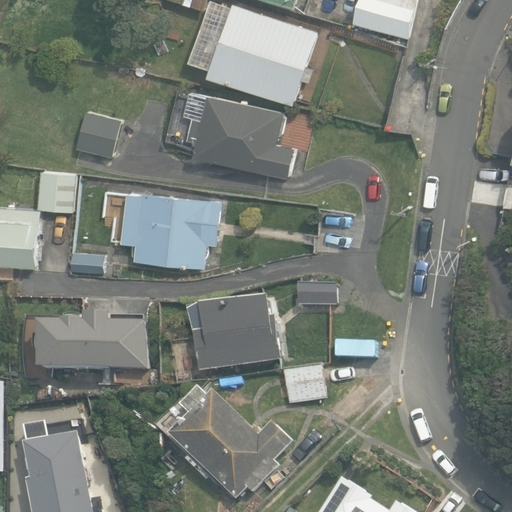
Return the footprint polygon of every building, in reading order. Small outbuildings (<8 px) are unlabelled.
[(297,101),(322,29),(239,0),(234,0),(209,71),(297,101)] [(410,36),(420,0),(360,0),(354,18),(410,36)] [(285,115),(287,107),(211,90),(210,91),(193,88),(186,111),(196,113),(189,136),(198,138),(194,152),(290,175),(297,144),(279,139),(280,133),(284,133),(287,118),(285,115)] [(79,145),(115,154),(124,116),(88,107),(79,145)] [(43,168),(40,206),(44,206),(75,209),(79,171),(43,168)] [(137,240),(135,257),(207,265),(209,240),(220,242),(225,197),(146,188),(146,191),(129,189),(123,239),(137,240)] [(0,261),(38,264),(44,206),(40,206),(0,202),(0,261)] [(299,303),(340,304),(340,282),(300,282),(299,303)] [(201,371),(285,359),(279,312),(275,312),(272,292),(203,301),(203,304),(192,306),(201,371)] [(500,326),(502,293),(483,292),(481,325),(500,326)] [(149,368),(149,314),(113,314),(113,310),(87,310),(87,318),(40,317),(40,368),(149,368)] [(330,398),(325,363),(286,369),(291,403),(330,398)] [(278,458),(296,440),(274,418),(264,428),(259,423),(255,427),(215,388),(209,394),(201,385),(184,402),(192,411),(171,431),(239,498),(250,486),(255,491),(283,463),(278,458)] [(32,477),(28,478),(34,511),(96,511),(80,430),(25,440),(32,477)] [(376,495),(342,475),(319,511),(399,511),(375,497),(376,495)]
